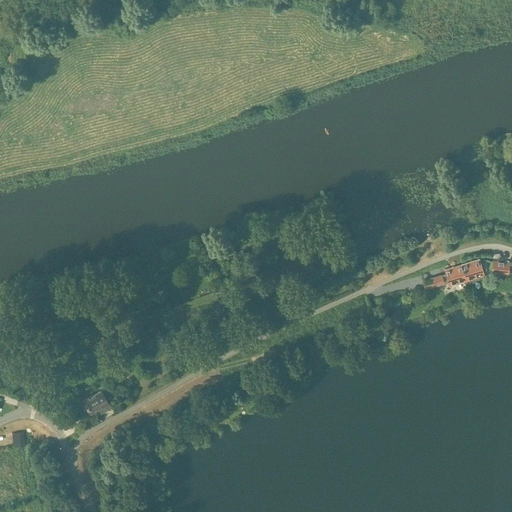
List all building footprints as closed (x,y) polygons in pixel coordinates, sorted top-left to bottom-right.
[(466,277),(467,281),(468,281),(470,282),(474,281),(475,279),(484,276),(484,274),(492,272),(493,261),(489,261),(489,260),(484,260),(480,261),(480,259),(462,264),(466,277)] [(492,273),(508,274),(510,262),(493,261),(492,272),(492,273)] [(450,286),(467,281),(466,277),(462,264),(445,270),(446,272),(447,277),(450,286)] [(425,277),(427,285),(444,281),(443,278),(447,277),(446,272),(442,274),(442,273),(425,277)] [(398,311),(389,312),(390,325),(399,324),(398,311)] [(101,389),(84,399),(90,411),(101,405),(103,408),(110,404),(101,389)] [(57,405),(64,403),(62,398),(49,403),(53,414),(59,412),(57,405)]
